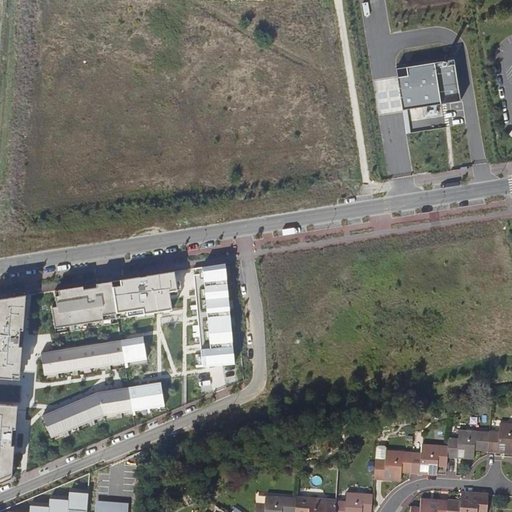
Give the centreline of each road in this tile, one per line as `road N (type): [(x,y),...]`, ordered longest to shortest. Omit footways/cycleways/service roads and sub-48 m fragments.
road 1 (residential): [(242,228),(255,302),(254,386),(0,499)]
road 2 (tertiary): [(242,228),(0,267)]
road 3 (tertiary): [(446,195),(242,228)]
road 4 (residential): [(387,511),(413,487),(499,482)]
